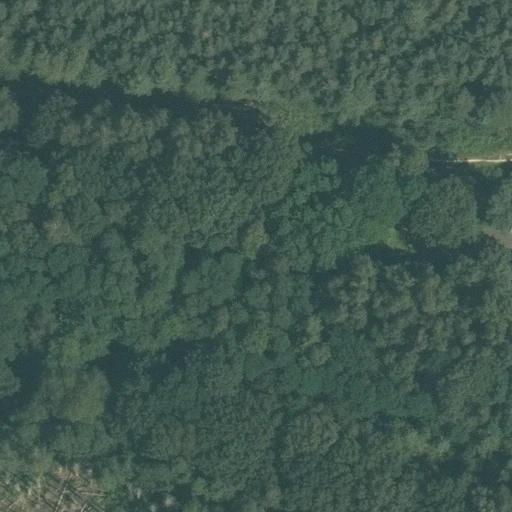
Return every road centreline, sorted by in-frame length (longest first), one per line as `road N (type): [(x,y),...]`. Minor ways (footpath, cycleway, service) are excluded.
road 1 (residential): [(0,150),(511,244)]
road 2 (unknown): [(0,84),(181,108),(330,139),(432,150),(511,147)]
